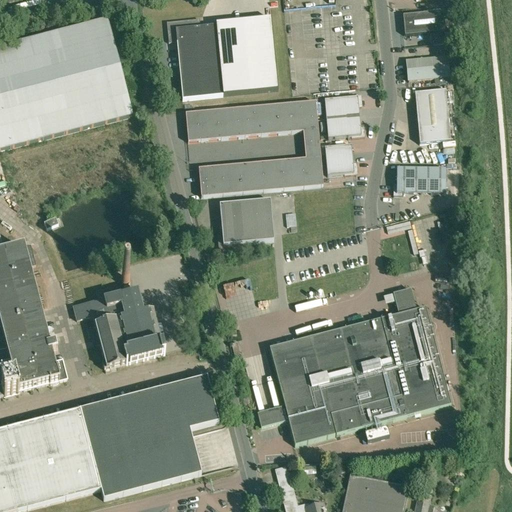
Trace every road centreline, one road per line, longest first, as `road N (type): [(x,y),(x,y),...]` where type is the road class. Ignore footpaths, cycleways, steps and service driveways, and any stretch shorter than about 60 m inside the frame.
road 1 (unclassified): [(226,353),(133,0)]
road 2 (unclassified): [(0,415),(226,353)]
road 3 (unclassified): [(371,227),(391,82),(381,0)]
road 4 (unclassified): [(267,511),(226,353)]
